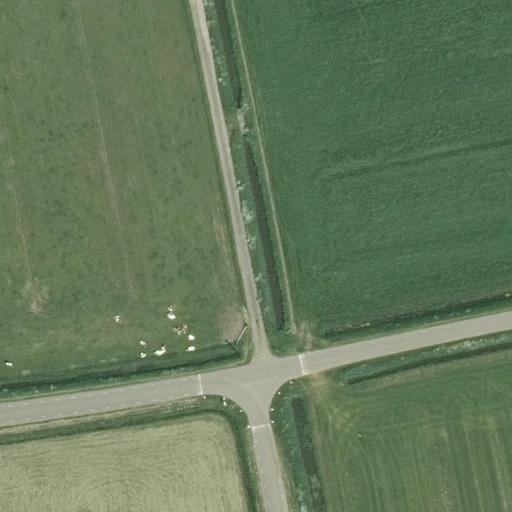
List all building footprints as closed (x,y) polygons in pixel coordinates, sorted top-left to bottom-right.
[(165,28),(163,6),(136,7),(137,29),(165,28)] [(147,37),(148,86),(176,85),(174,36),(147,37)] [(0,72),(5,107),(86,94),(79,45),(0,57),(0,72)] [(28,129),(32,115),(18,111),(14,126),(28,129)] [(156,259),(136,133),(55,146),(74,272),(156,259)] [(20,275),(0,277),(0,293),(71,283),(66,251),(17,259),(20,275)] [(196,335),(229,310),(201,272),(167,297),(196,335)] [(120,300),(104,301),(107,331),(123,329),(120,300)] [(489,511),(485,482),(404,496),(407,511),(489,511)]
